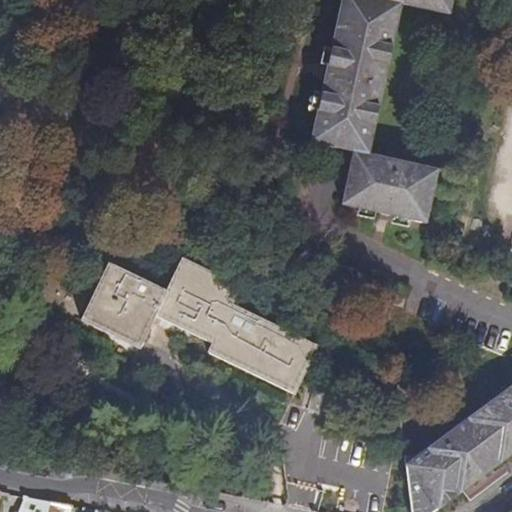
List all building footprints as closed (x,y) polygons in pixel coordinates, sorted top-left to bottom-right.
[(343,205),(381,212),(382,206),(391,208),(390,214),(427,221),(438,168),(369,154),(400,3),(448,13),(450,0),(340,0),(337,16),(327,66),(333,67),(331,76),(325,75),(311,142),(354,151),(343,205)] [(168,290),(111,263),(84,320),(142,348),(157,316),(214,343),(210,352),(297,394),(305,379),(321,344),(235,303),(242,286),(184,258),(168,290)] [(386,277),(362,272),(362,309),(390,315),(386,277)] [(365,370),(343,365),(327,425),(373,435),(379,413),(356,407),(365,370)] [(435,511),(465,490),(465,489),(462,485),(469,480),(473,484),(511,454),(511,386),(474,414),(420,454),(406,456),(412,511),(435,511)] [(346,464),(347,453),(320,449),(325,419),(309,417),(303,458),(346,464)] [(22,511),(46,511),(51,502),(26,496),(22,511)] [(51,502),(46,511),(68,511),(70,505),(51,502)]
